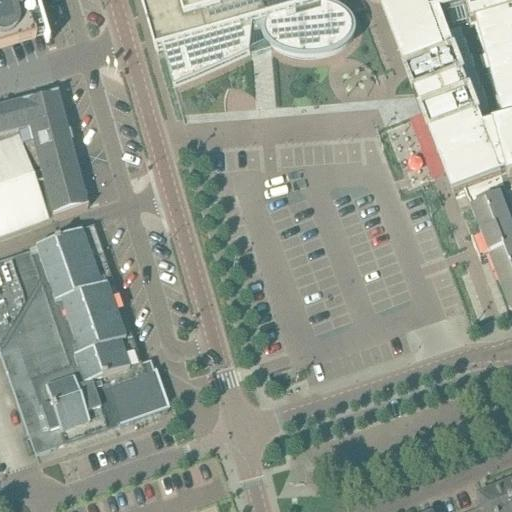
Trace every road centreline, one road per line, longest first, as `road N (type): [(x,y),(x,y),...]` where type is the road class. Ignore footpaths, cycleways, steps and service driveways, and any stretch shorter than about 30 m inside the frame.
road 1 (tertiary): [(242,439),(118,0)]
road 2 (tertiary): [(242,439),(511,337)]
road 3 (unclassified): [(37,506),(242,439)]
road 4 (unclassified): [(356,511),(511,447)]
